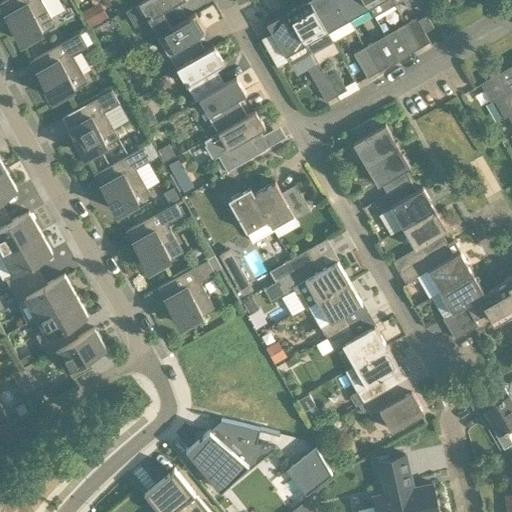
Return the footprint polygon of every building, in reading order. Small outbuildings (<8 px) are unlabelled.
[(12,27),(20,42),(35,34),(36,36),(55,25),(41,0),(3,0),(0,2),(0,7),(11,27),(12,27)] [(142,0),(139,2),(158,35),(186,18),(177,2),(181,0),(142,0)] [(305,0),(286,11),(310,53),(332,41),(326,31),(327,31),(309,0),(305,0)] [(336,0),(309,0),(327,31),(347,19),(336,0)] [(364,0),(336,0),(347,19),(368,7),(364,0)] [(392,0),(364,0),(368,7),(373,17),(395,4),(392,0)] [(420,0),(392,0),(395,4),(402,0),(408,9),(421,2),(420,0)] [(89,28),(108,18),(99,2),(80,13),(89,28)] [(266,23),(290,65),(310,53),(286,11),(266,23)] [(158,35),(177,68),(205,51),(196,35),(205,30),(195,13),(186,18),(158,35)] [(417,20),(424,32),(433,27),(426,14),(417,20)] [(406,23),(420,48),(430,42),(424,32),(417,20),(416,18),(406,23)] [(410,54),(420,48),(406,23),(396,29),(410,54)] [(410,54),(396,29),(385,35),(399,60),(410,54)] [(44,83),(52,99),(67,90),(68,92),(87,82),(72,55),(87,46),(80,33),(30,61),(43,84),(44,83)] [(385,35),(374,41),(388,66),(399,60),(385,35)] [(374,41),(363,47),(377,72),(388,66),(374,41)] [(119,54),(112,42),(99,49),(106,62),(119,54)] [(196,101),(199,99),(224,84),(215,68),(224,63),(214,46),(205,51),(177,68),(196,101)] [(377,72),(363,47),(352,54),(356,61),(357,60),(367,78),(377,72)] [(311,78),(312,78),(326,102),(335,96),(322,72),(317,64),(306,70),(311,78)] [(491,102),(494,100),(494,99),(511,88),(511,64),(476,85),(477,86),(480,84),(491,102)] [(333,66),(322,72),(335,96),(347,90),(333,66)] [(199,99),(218,131),(218,132),(246,115),(237,99),(246,94),(236,77),(224,84),(199,99)] [(111,89),(112,89),(115,95),(122,92),(118,85),(111,89)] [(504,118),(508,116),(507,115),(511,112),(511,88),(494,99),(494,100),(504,118)] [(75,140),(84,155),(98,147),(100,149),(119,138),(104,112),(119,103),(112,89),(62,117),(75,140)] [(218,132),(218,131),(203,140),(205,144),(204,145),(212,159),(219,155),(229,171),(266,149),(256,132),(265,127),(255,110),(246,115),(218,132)] [(153,114),(142,120),(146,128),(157,122),(153,114)] [(353,142),(365,164),(398,145),(385,124),(379,127),(373,116),(350,130),(356,141),(353,142)] [(174,155),(168,144),(157,150),(163,162),(174,155)] [(381,183),(387,194),(410,180),(404,170),(410,166),(398,145),(365,164),(378,185),(381,183)] [(107,197),(116,212),(130,204),(132,206),(151,195),(136,168),(151,160),(143,146),(94,174),(107,197)] [(178,159),(168,164),(183,192),(193,187),(178,159)] [(0,199),(17,190),(5,169),(0,172),(0,199)] [(390,206),(402,228),(435,208),(422,187),(417,191),(410,180),(387,194),(393,204),(390,206)] [(275,182),(254,194),(271,227),(272,226),(293,214),(296,220),(311,211),(295,185),(281,193),(275,182)] [(180,198),(173,187),(162,193),(169,204),(180,198)] [(271,227),(254,194),(250,187),(228,199),(246,231),(246,232),(252,243),(274,230),(272,226),(271,227)] [(139,253),(148,269),(162,260),(164,263),(183,252),(168,225),(183,216),(175,203),(125,231),(138,254),(139,253)] [(394,261),(400,271),(425,257),(447,244),(441,234),(447,230),(435,208),(402,228),(415,249),(394,261)] [(0,250),(2,254),(40,232),(29,211),(6,224),(0,213),(0,250)] [(5,280),(11,290),(35,276),(29,266),(52,253),(40,232),(2,254),(14,275),(5,280)] [(427,271),(440,291),(472,272),(460,251),(453,255),(447,244),(425,257),(400,271),(407,282),(427,271)] [(307,250),(290,259),(269,271),(275,282),(313,260),(307,250)] [(171,310),(180,325),(194,317),(196,319),(215,308),(200,282),(215,273),(207,259),(157,287),(170,310),(171,310)] [(305,308),(308,307),(318,301),(350,283),(337,261),(319,271),(313,260),(275,282),(263,289),(270,303),(281,297),(291,315),(305,307),(305,308)] [(229,275),(238,291),(250,285),(241,269),(229,275)] [(442,318),(448,327),(471,314),(466,304),(479,296),(485,294),(472,272),(440,291),(452,313),(442,318)] [(25,296),(37,317),(76,295),(64,274),(41,287),(35,276),(11,290),(17,300),(25,296)] [(471,314),(448,327),(455,339),(478,326),(475,320),(488,312),(495,324),(511,313),(511,291),(506,281),(485,294),(479,296),(466,304),(471,314)] [(320,327),(327,338),(350,325),(344,314),(362,304),(350,283),(318,301),(308,307),(320,327)] [(41,342),(45,348),(68,335),(65,329),(88,316),(76,295),(37,317),(44,329),(36,334),(41,342)] [(260,308),(253,296),(240,303),(247,315),(260,308)] [(322,355),(343,343),(356,365),(387,348),(374,325),(356,335),(350,325),(327,338),(316,344),(322,355)] [(68,335),(45,348),(48,355),(56,350),(67,370),(68,370),(73,378),(74,378),(74,377),(93,366),(88,359),(106,349),(94,328),(71,341),(68,335)] [(286,356),(278,340),(265,347),(274,363),(286,356)] [(357,405),(363,402),(386,388),(380,377),(398,367),(387,348),(356,365),(367,384),(357,391),(349,396),(355,407),(357,405)] [(18,359),(23,367),(33,361),(29,353),(18,359)] [(511,368),(511,361),(510,355),(496,358),(499,372),(511,368)] [(33,361),(23,367),(34,388),(45,382),(34,361),(33,361)] [(23,367),(11,373),(23,394),(34,388),(23,367)] [(502,381),(471,398),(478,410),(483,408),(498,433),(504,429),(505,430),(508,428),(508,427),(511,424),(511,379),(509,381),(508,383),(502,381)] [(386,388),(363,402),(368,411),(369,414),(380,408),(392,430),(424,411),(411,389),(393,400),(386,388)] [(303,411),(315,405),(309,394),(297,401),(303,411)] [(362,414),(368,411),(363,402),(357,405),(362,414)] [(237,413),(191,449),(227,492),(298,441),(275,436),(281,421),(237,413)] [(303,455),(301,458),(302,459),(293,465),(292,464),(286,470),(306,494),(332,473),(315,446),(311,449),(312,450),(304,456),(303,455)] [(433,511),(427,483),(408,487),(401,454),(372,460),(379,493),(368,496),(371,511),(433,511)] [(210,511),(174,468),(172,469),(144,492),(150,499),(160,511),(210,511)]
